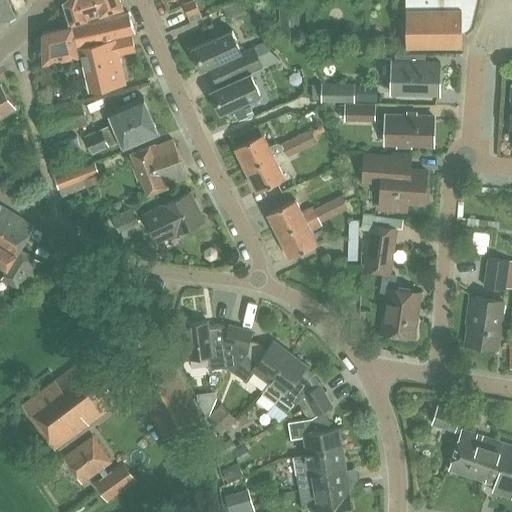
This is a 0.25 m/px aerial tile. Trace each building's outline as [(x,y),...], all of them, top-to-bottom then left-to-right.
[(0,0),(0,24),(16,17),(7,0),(0,0)] [(71,22),(123,6),(120,0),(66,0),(65,2),(71,22)] [(188,16),(199,12),(195,0),(190,0),(184,3),(188,16)] [(281,37),(300,36),(298,0),(279,1),(281,37)] [(407,0),(408,46),(461,45),(461,30),(466,28),(468,26),(470,23),(475,0),(407,0)] [(333,8),(334,22),(348,21),(347,7),(333,8)] [(91,32),(93,40),(135,31),(128,11),(103,18),(95,20),(97,31),(91,32)] [(91,32),(97,31),(95,20),(43,32),(44,62),(79,54),(77,44),(93,40),(91,32)] [(242,52),(232,29),(191,48),(201,70),(223,60),(228,70),(259,57),(275,50),(274,49),(270,51),(266,41),(254,46),(242,52)] [(90,90),(125,82),(119,54),(136,50),(132,35),(80,47),(90,90)] [(251,72),(263,67),(259,57),(228,70),(233,81),(210,91),(220,113),(249,100),(257,96),(261,95),(251,72)] [(440,94),(440,62),(392,61),(392,92),(440,94)] [(347,102),(355,103),(356,83),(321,82),(321,89),(321,99),(321,101),(347,102)] [(0,116),(16,107),(1,83),(0,83),(0,116)] [(40,110),(54,107),(51,87),(36,89),(40,110)] [(321,89),(313,89),(312,98),(321,99),(321,89)] [(125,147),(159,132),(144,96),(109,111),(115,123),(86,135),(93,152),(122,140),(125,147)] [(257,96),(249,100),(252,107),(260,103),(257,96)] [(54,107),(40,110),(40,111),(45,135),(88,125),(82,102),(54,108),(54,107)] [(355,103),(347,102),(346,119),(374,120),(375,104),(355,103)] [(433,144),(434,116),(386,115),(386,143),(433,144)] [(277,142),(269,146),(263,133),(235,147),(246,169),(274,155),(285,150),(314,135),(311,128),(282,143),(277,142)] [(77,134),(54,141),(57,152),(80,146),(77,134)] [(288,156),(318,141),(314,135),(285,150),(288,156)] [(188,177),(173,139),(150,148),(150,146),(132,153),(148,195),(170,186),(169,184),(188,177)] [(425,202),(430,200),(430,187),(426,185),(427,170),(410,169),(411,156),(365,153),(363,180),(382,182),(380,208),(397,209),(397,201),(425,203),(425,202)] [(257,191),(285,177),(274,155),(246,169),(257,191)] [(59,188),(100,173),(96,162),(55,177),(59,188)] [(279,234),(346,199),(360,192),(356,184),(342,191),(343,194),(315,208),(313,204),(302,210),(296,199),(268,212),(279,234)] [(178,233),(205,220),(191,191),(144,214),(155,237),(175,227),(178,233)] [(322,221),(350,207),(346,199),(279,234),(290,256),(318,243),(311,230),(323,224),(322,221)] [(20,249),(34,226),(0,204),(0,263),(8,268),(1,278),(19,289),(29,284),(42,262),(20,249)] [(119,231),(140,222),(134,209),(113,218),(119,231)] [(402,228),(403,219),(363,213),(361,230),(369,231),(364,270),(391,274),(398,228),(402,228)] [(363,249),(364,236),(359,236),(360,219),(349,219),(348,260),(358,260),(359,248),(363,249)] [(211,259),(217,255),(217,248),(211,244),(205,248),(205,255),(211,259)] [(505,289),(509,260),(489,257),(485,286),(505,289)] [(160,298),(164,282),(146,277),(142,293),(160,298)] [(414,336),(420,292),(388,288),(382,332),(414,336)] [(497,348),(504,300),(474,296),(472,309),(468,308),(466,323),(470,324),(467,344),(497,348)] [(186,326),(173,327),(175,346),(177,360),(191,359),(209,356),(210,367),(210,369),(227,367),(228,367),(230,369),(241,328),(229,325),(229,327),(228,331),(226,330),(217,328),(209,329),(208,325),(208,320),(186,323),(186,326)] [(255,371),(269,381),(290,353),(273,340),(268,347),(261,342),(251,339),(253,331),(241,328),(230,369),(247,382),(255,371)] [(164,438),(202,418),(166,352),(128,372),(164,438)] [(309,405),(326,395),(319,384),(314,387),(309,378),(302,373),(307,366),(290,353),(269,381),(269,382),(262,392),(275,402),(289,413),(303,393),(309,405)] [(56,447),(121,400),(89,356),(24,403),(56,447)] [(307,454),(343,448),(339,427),(330,428),(329,420),(324,411),(332,406),(326,395),(309,405),(315,416),(312,418),(288,421),(291,438),(304,436),(307,453),(307,454)] [(511,444),(457,427),(461,412),(439,404),(433,423),(455,431),(456,428),(462,430),(449,469),(495,484),(493,491),(511,496),(511,444)] [(108,472),(104,466),(111,461),(93,436),(64,457),(82,482),(100,470),(103,475),(94,482),(108,502),(138,480),(124,460),(108,472)] [(218,445),(226,456),(239,447),(231,436),(218,445)] [(299,489),(339,483),(337,471),(346,469),(343,448),(307,454),(307,453),(294,455),(297,473),(299,489)] [(48,472),(58,490),(74,482),(64,463),(48,472)] [(339,483),(299,489),(302,506),(315,504),(316,511),(352,511),(350,494),(341,496),(339,483)] [(229,511),(250,511),(255,511),(249,487),(225,494),(229,511)]
